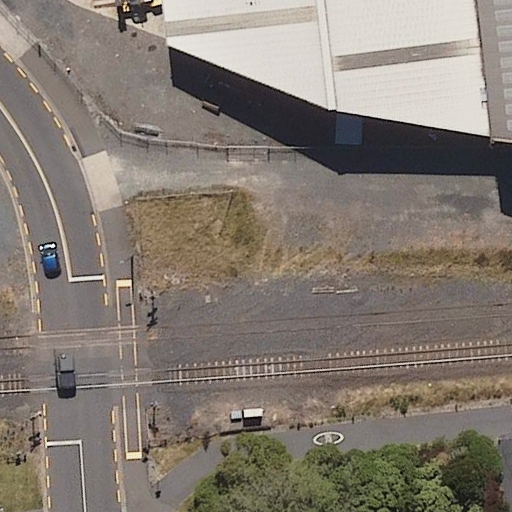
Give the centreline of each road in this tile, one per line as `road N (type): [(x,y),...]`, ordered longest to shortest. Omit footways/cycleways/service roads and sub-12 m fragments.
road 1 (track): [(48,188),(229,167),(511,178)]
road 2 (unclassified): [(84,511),(63,240),(41,172),(0,105)]
